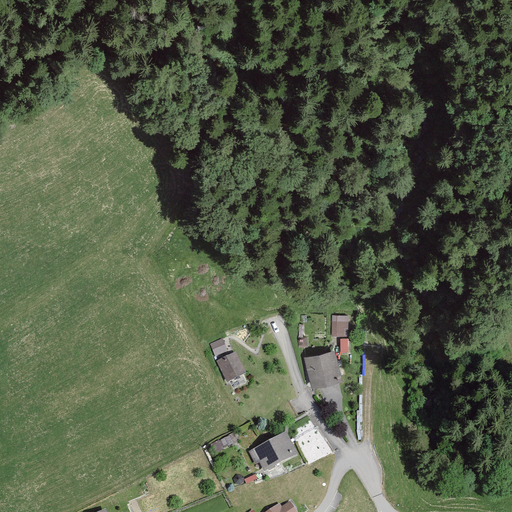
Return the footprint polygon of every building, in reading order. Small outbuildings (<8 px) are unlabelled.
[(351,315),(335,315),(335,336),(351,336),(351,315)] [(224,343),(216,346),(221,357),(229,353),(224,343)] [(338,350),(309,357),(316,388),(345,381),(338,350)] [(239,353),(219,362),(230,384),(250,374),(239,353)] [(220,440),(223,446),(236,440),(232,434),(220,440)] [(293,434),(258,451),(270,473),(304,456),(293,434)] [(284,505),(272,511),(301,511),(295,502),(286,508),(284,505)]
